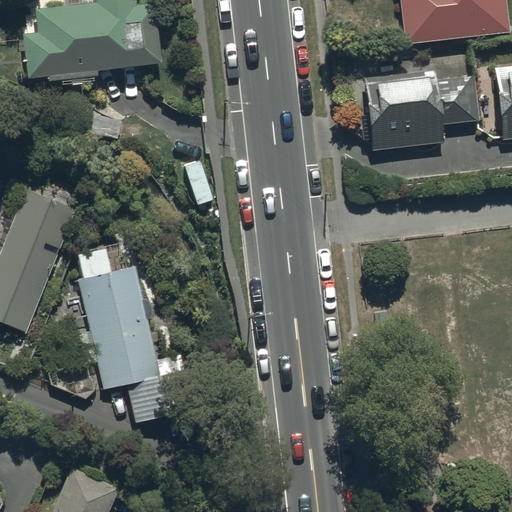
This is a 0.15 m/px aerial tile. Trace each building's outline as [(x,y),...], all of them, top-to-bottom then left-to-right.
[(133,0),(94,0),(94,4),(33,11),(35,34),(20,36),(25,79),(45,77),(46,82),(94,77),(94,72),(160,65),(153,4),(134,7),(133,0)] [(398,0),(403,45),(507,33),(503,0),(398,0)] [(511,66),(492,69),(500,141),(511,139),(511,66)] [(433,71),(362,79),(371,152),(441,143),(439,126),(477,121),(472,77),(434,82),(433,71)] [(0,247),(0,321),(25,331),(75,207),(24,187),(0,247)] [(511,235),(462,241),(475,355),(511,351),(511,350),(510,330),(511,329),(511,235)] [(125,384),(134,422),(168,414),(133,265),(76,278),(102,389),(125,384)] [(482,398),(486,433),(511,430),(511,379),(504,380),(505,395),(482,398)] [(511,511),(511,457),(487,460),(492,511),(511,511)] [(106,511),(118,487),(70,466),(49,511),(106,511)]
